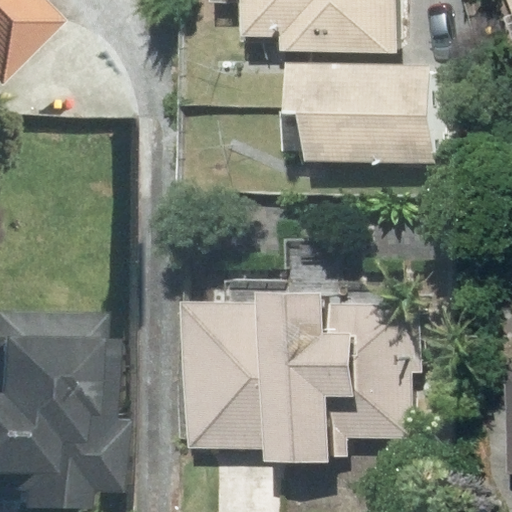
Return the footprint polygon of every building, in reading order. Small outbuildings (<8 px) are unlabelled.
[(0,0),(0,80),(51,25),(24,0),(0,0)] [(214,0),(214,9),(249,11),(247,48),(281,50),(280,60),(395,66),(398,0),(214,0)] [(449,76),(305,68),(300,161),(444,169),(449,76)] [(334,314),(190,315),(191,451),(271,451),(271,478),(335,478),(334,409),(360,409),(359,345),(335,346),(334,314)] [(88,323),(0,318),(0,497),(1,498),(0,506),(0,511),(70,511),(72,496),(105,498),(109,427),(82,425),(88,323)]
